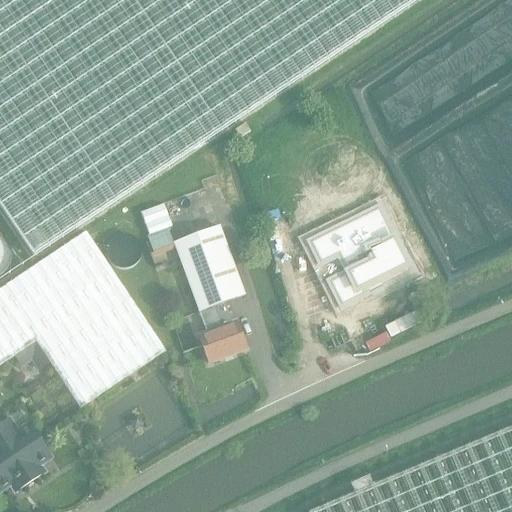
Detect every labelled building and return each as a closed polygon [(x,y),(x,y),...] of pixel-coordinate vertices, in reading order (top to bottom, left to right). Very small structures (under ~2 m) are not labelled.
[(0,0),(0,206),(34,257),(418,0),(0,0)] [(163,206),(140,215),(148,236),(171,228),(163,206)] [(373,292),(370,286),(407,267),(378,210),(310,244),(320,264),(339,255),(348,275),(330,284),(334,292),(341,307),(373,292)] [(217,229),(174,244),(200,312),(207,333),(197,336),(208,365),(247,351),(236,322),(231,324),(223,303),(242,296),(217,229)] [(0,366),(35,343),(79,410),(165,352),(93,244),(85,233),(0,289),(0,366)] [(44,473),(39,466),(51,458),(28,425),(17,433),(9,420),(0,426),(0,492),(10,485),(15,493),(44,473)] [(511,511),(511,429),(356,494),(318,511),(511,511)]
